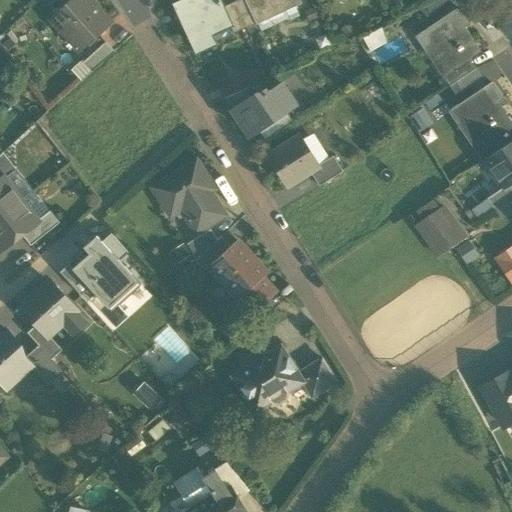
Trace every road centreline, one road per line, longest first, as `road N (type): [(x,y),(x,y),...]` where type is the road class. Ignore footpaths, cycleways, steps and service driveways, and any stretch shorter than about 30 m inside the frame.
road 1 (residential): [(127,0),(385,408)]
road 2 (residential): [(511,320),(385,408)]
road 3 (residential): [(385,408),(308,511)]
